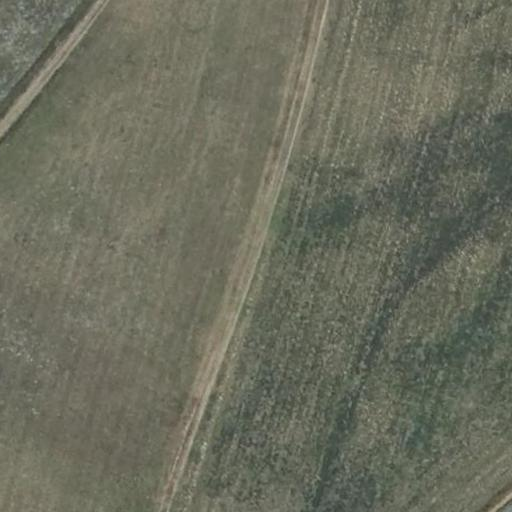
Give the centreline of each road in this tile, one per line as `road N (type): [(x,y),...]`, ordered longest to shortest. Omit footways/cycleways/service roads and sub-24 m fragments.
road 1 (track): [(162,511),(262,215),(317,0)]
road 2 (track): [(0,115),(94,0)]
